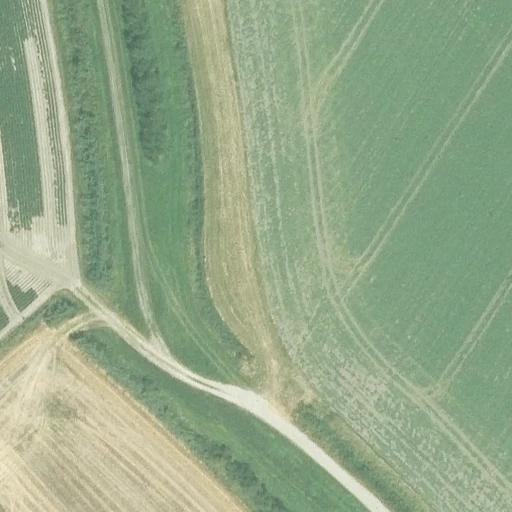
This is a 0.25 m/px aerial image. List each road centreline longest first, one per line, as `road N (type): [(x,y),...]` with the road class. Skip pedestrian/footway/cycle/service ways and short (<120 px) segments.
road 1 (track): [(177,374),(157,347),(98,0)]
road 2 (unclassified): [(380,511),(288,424),(177,374),(93,305)]
